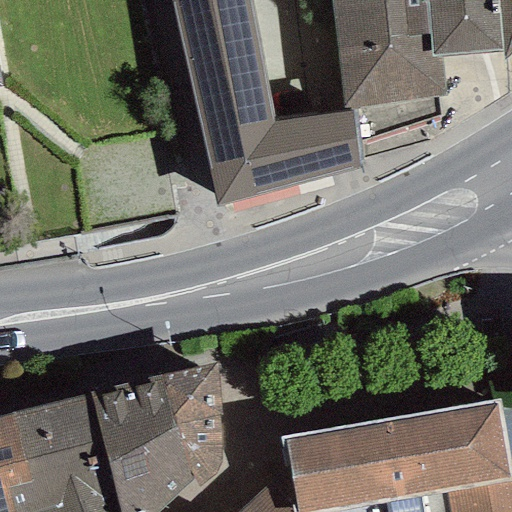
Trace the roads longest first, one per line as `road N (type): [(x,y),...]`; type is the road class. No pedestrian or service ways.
road 1 (secondary): [(225,286),(405,231),(511,172)]
road 2 (residential): [(225,286),(195,220),(144,0)]
road 3 (secondary): [(0,321),(225,286)]
